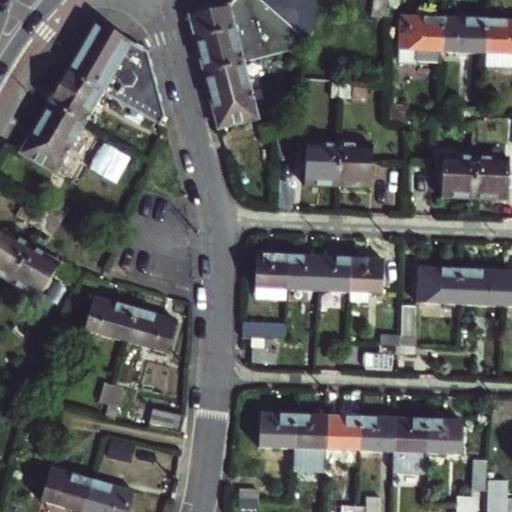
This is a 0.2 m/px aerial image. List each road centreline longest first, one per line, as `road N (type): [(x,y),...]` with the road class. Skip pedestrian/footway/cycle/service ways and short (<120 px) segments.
road 1 (residential): [(511,388),(214,376)]
road 2 (residential): [(511,229),(215,219)]
road 3 (residential): [(167,39),(215,219)]
road 4 (residential): [(215,219),(214,376)]
road 5 (residential): [(214,376),(197,511)]
